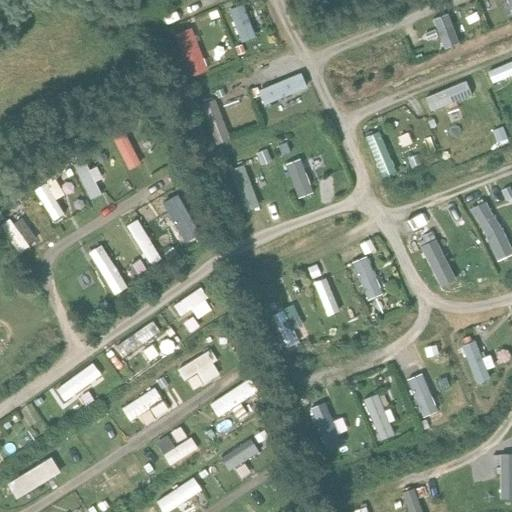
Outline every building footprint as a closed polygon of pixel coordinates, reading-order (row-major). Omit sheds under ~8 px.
[(253,4),(236,8),(245,42),(261,38),(253,4)] [(450,48),(467,43),(457,12),(440,18),(450,48)] [(196,77),(215,70),(197,26),(179,34),(196,77)] [(353,54),(359,70),(403,54),(397,38),(353,54)] [(511,63),(495,72),(501,86),(511,80),(511,63)] [(271,106),(316,88),(310,72),(264,90),(271,106)] [(439,113),(480,97),(474,81),(433,98),(439,113)] [(221,99),(206,105),(223,145),(238,139),(221,99)] [(117,137),(133,172),(146,166),(131,131),(117,137)] [(389,178),(405,172),(387,131),(371,137),(389,178)] [(293,164),(304,198),(320,193),(309,159),(293,164)] [(93,160),(80,165),(94,203),(107,198),(93,160)] [(251,165),(236,170),(252,213),(267,208),(251,165)] [(63,202),(71,198),(60,179),(41,191),(59,222),(71,215),(63,202)] [(185,245),(208,234),(190,197),(172,205),(182,226),(177,228),(185,245)] [(511,236),(495,201),(477,210),(500,258),(511,252),(511,236)] [(26,254),(45,239),(25,216),(7,232),(26,254)] [(146,219),(134,225),(152,264),(164,258),(146,219)] [(441,237),(424,244),(442,285),(459,277),(441,237)] [(118,293),(132,284),(107,246),(94,254),(118,293)] [(369,298),(386,291),(371,253),(355,260),(369,298)] [(328,314),(342,310),(332,276),(318,280),(328,314)] [(185,316),(195,310),(201,318),(218,307),(203,286),(177,304),(185,316)] [(274,313),(288,347),(311,337),(297,303),(274,313)] [(118,345),(126,357),(164,332),(156,319),(118,345)] [(465,344),(480,383),(495,378),(480,338),(465,344)] [(214,351),(181,366),(187,379),(202,372),(207,382),(225,374),(214,351)] [(59,387),(69,401),(106,375),(96,361),(59,387)] [(423,415),(439,409),(427,371),(411,376),(423,415)] [(224,389),(244,425),(258,417),(238,381),(224,389)] [(138,427),(172,411),(161,387),(126,403),(138,427)] [(369,395),(380,438),(396,434),(385,391),(369,395)] [(332,399),(315,405),(329,447),(345,441),(332,399)] [(202,447),(195,434),(178,443),(173,433),(160,441),(173,464),(202,447)] [(232,470),(263,451),(254,437),(224,457),(232,470)] [(511,451),(503,452),(505,497),(511,496),(511,451)] [(127,470),(105,481),(115,502),(137,492),(127,470)] [(199,478),(159,497),(166,511),(206,492),(199,478)] [(405,491),(413,511),(429,511),(418,485),(405,491)]
